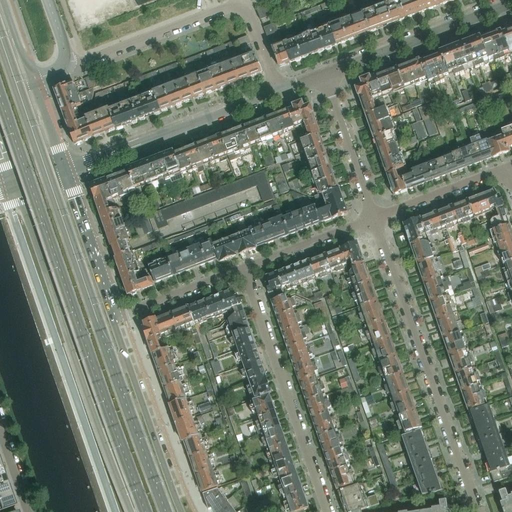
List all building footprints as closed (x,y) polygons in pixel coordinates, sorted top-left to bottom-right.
[(400,0),(399,1),(406,19),(417,15),(411,0),(400,0)] [(411,0),(417,15),(428,11),(424,0),(411,0)] [(424,0),(428,11),(439,7),(436,0),(424,0)] [(386,6),(393,24),(406,19),(399,1),(386,6)] [(393,24),(386,6),(375,10),(382,29),(393,24)] [(260,21),(272,16),(268,7),(257,11),(260,21)] [(375,10),(363,14),(370,33),(382,29),(375,10)] [(370,33),(363,14),(352,19),(359,37),(370,33)] [(359,37),(352,19),(340,23),(348,42),(359,37)] [(348,42),(340,23),(329,27),(336,46),(348,42)] [(264,28),(278,67),(280,67),(280,68),(291,64),(283,44),(282,45),(275,24),(264,28)] [(336,46),(329,27),(324,29),(325,30),(318,33),(325,52),(331,49),(331,48),(336,46)] [(511,29),(503,33),(509,51),(510,51),(511,53),(511,52),(511,29)] [(498,32),(490,35),(495,48),(494,49),(495,51),(498,50),(498,52),(497,53),(500,59),(505,57),(503,54),(509,51),(503,33),(501,34),(498,32)] [(311,34),(306,36),(314,56),(325,52),(318,33),(311,35),(311,34)] [(495,61),(500,59),(497,53),(498,52),(498,50),(495,51),(494,49),(495,48),(490,35),(480,39),(487,58),(488,60),(494,57),(495,61)] [(314,56),(306,36),(302,37),(302,39),(296,41),(302,60),(314,56)] [(247,37),(235,41),(238,49),(250,44),(247,37)] [(483,60),(487,58),(480,39),(479,39),(477,38),(470,41),(475,54),(476,54),(477,56),(474,57),(475,59),(476,59),(479,65),(484,63),(483,60)] [(288,43),(283,44),(291,64),(295,62),(297,62),(302,60),(296,41),(289,44),(288,43)] [(474,67),(479,65),(476,59),(475,59),(474,57),(477,56),(476,54),(475,54),(470,41),(459,45),(467,66),(472,64),(474,67)] [(462,67),(467,66),(459,45),(449,49),(454,62),(453,63),(454,65),(457,64),(457,66),(456,67),(458,73),(464,71),(462,67)] [(213,51),(215,56),(217,55),(216,53),(222,51),(221,48),(213,51)] [(454,75),(458,73),(456,67),(457,66),(457,64),(454,65),(453,63),(454,62),(449,49),(442,52),(441,54),(440,54),(448,73),(453,71),(454,75)] [(448,73),(440,54),(430,58),(435,70),(436,70),(437,72),(435,73),(436,76),(437,76),(440,82),(444,81),(443,77),(448,75),(448,73)] [(242,60),(250,79),(263,74),(259,65),(258,65),(254,55),(242,60)] [(191,59),(193,65),(195,64),(194,62),(201,60),(200,56),(191,59)] [(430,58),(420,62),(426,78),(428,83),(433,81),(434,84),(440,82),(437,76),(436,76),(435,73),(437,72),(436,70),(435,70),(430,58)] [(231,64),(239,83),(250,79),(242,60),(231,64)] [(414,82),(426,78),(420,62),(419,62),(417,61),(408,64),(409,67),(408,68),(408,70),(411,69),(411,71),(410,72),(414,82)] [(220,68),(228,87),(239,83),(231,64),(220,68)] [(408,64),(397,68),(404,86),(414,82),(410,72),(411,71),(411,69),(408,70),(408,68),(409,67),(408,64)] [(209,72),(217,91),(228,87),(220,68),(209,72)] [(393,90),(404,86),(397,68),(391,71),(391,70),(389,71),(389,72),(386,73),(387,76),(386,77),(387,79),(389,78),(390,81),(389,81),(398,104),(399,103),(393,90)] [(198,77),(205,96),(217,91),(209,72),(198,77)] [(386,73),(375,77),(382,95),(388,92),(393,105),(398,104),(389,81),(390,81),(389,78),(387,79),(386,77),(387,76),(386,73)] [(94,75),(85,79),(89,90),(93,88),(99,86),(94,75)] [(187,81),(194,100),(205,96),(198,77),(187,81)] [(370,77),(360,81),(362,87),(366,85),(372,99),(376,97),(379,104),(381,109),(387,107),(382,95),(375,77),(370,79),(370,77)] [(114,85),(112,79),(104,83),(102,80),(99,81),(102,90),(114,85)] [(176,85),(183,104),(194,100),(187,81),(176,85)] [(487,84),(490,93),(495,91),(491,82),(487,84)] [(73,84),(71,84),(55,90),(56,92),(54,93),(56,97),(58,98),(59,100),(57,101),(58,102),(59,102),(77,95),(73,84)] [(486,95),(490,93),(487,84),(482,85),(486,95)] [(176,85),(165,89),(173,108),(183,104),(176,85)] [(372,106),(379,104),(376,97),(372,99),(366,85),(362,87),(356,89),(366,116),(367,115),(374,112),(372,106)] [(89,90),(77,95),(59,102),(61,106),(60,108),(61,112),(63,112),(64,113),(82,106),(79,100),(87,97),(89,104),(91,103),(94,91),(93,88),(89,90)] [(102,92),(104,98),(106,98),(105,96),(115,92),(113,88),(102,92)] [(173,108),(165,89),(154,93),(154,95),(161,112),(173,108)] [(458,101),(460,105),(470,101),(466,92),(462,93),(463,96),(457,98),(458,101)] [(161,112),(154,95),(143,99),(151,118),(161,114),(161,112)] [(446,99),(450,109),(460,105),(458,101),(453,103),(451,97),(446,99)] [(151,118),(143,99),(131,103),(139,122),(151,118)] [(446,111),(450,109),(446,99),(442,101),(446,111)] [(139,122),(131,103),(120,108),(128,127),(139,122)] [(300,124),(300,127),(305,125),(300,111),(304,109),(302,103),(288,109),(288,110),(294,126),(300,124)] [(319,133),(313,118),(309,107),(304,109),(300,111),(305,125),(300,127),(303,133),(307,131),(309,137),(319,133)] [(128,127),(120,108),(109,112),(116,130),(116,131),(128,127)] [(288,110),(277,114),(285,137),(290,135),(288,131),(295,129),(294,126),(288,110)] [(369,127),(370,128),(389,120),(385,110),(366,117),(366,118),(367,118),(367,119),(368,123),(369,124),(370,127),(369,127)] [(427,138),(417,110),(413,111),(417,124),(422,137),(423,140),(427,138)] [(69,128),(68,129),(73,143),(77,145),(94,138),(86,119),(81,122),(77,111),(65,116),(69,128)] [(116,130),(109,112),(109,111),(98,115),(105,134),(116,130)] [(277,114),(265,119),(273,137),(279,135),(281,138),(285,137),(277,114)] [(98,115),(86,119),(94,138),(105,134),(98,115)] [(265,119),(254,123),(263,145),(267,143),(266,140),(273,137),(265,119)] [(374,138),(375,139),(390,133),(393,132),(389,120),(370,128),(370,130),(371,129),(372,132),(371,134),(373,137),(374,138)] [(254,123),(243,127),(250,146),(256,143),(258,147),(263,145),(254,123)] [(422,137),(417,124),(411,126),(413,132),(415,131),(418,139),(422,137)] [(243,127),(231,132),(240,154),(245,152),(243,148),(250,146),(243,127)] [(235,156),(240,154),(231,132),(220,136),(227,155),(230,162),(237,160),(235,156)] [(377,150),(394,144),(390,133),(375,139),(375,140),(374,141),(376,146),(377,146),(378,149),(377,150)] [(322,143),(319,135),(301,142),(305,153),(314,150),(314,151),(317,150),(316,148),(318,147),(318,148),(323,146),(323,145),(321,145),(321,143),(322,143)] [(479,135),(474,137),(483,161),(492,157),(487,142),(485,138),(481,139),(479,135)] [(509,148),(504,135),(487,142),(492,157),(492,158),(510,152),(509,148)] [(220,136),(218,137),(207,141),(215,163),(220,162),(220,163),(227,160),(225,156),(227,155),(220,136)] [(483,161),(474,137),(470,138),(472,142),(467,144),(468,147),(467,147),(473,165),(483,161)] [(215,163),(207,141),(195,146),(205,172),(205,171),(203,164),(209,162),(211,165),(215,163)] [(381,161),(382,161),(399,156),(394,144),(377,150),(378,153),(379,152),(380,155),(379,157),(381,161)] [(205,172),(195,146),(184,150),(192,172),(198,170),(199,174),(205,172)] [(324,148),(323,146),(318,148),(318,147),(316,148),(317,150),(314,151),(314,150),(305,153),(308,164),(327,157),(324,150),(323,150),(322,148),(324,148)] [(453,155),(452,156),(457,171),(473,165),(467,147),(452,153),(453,155)] [(192,172),(184,150),(174,154),(177,165),(180,171),(181,172),(187,170),(188,174),(192,172)] [(173,153),(161,157),(170,179),(175,177),(174,174),(180,171),(177,165),(174,154),(173,153)] [(293,158),(292,154),(287,156),(286,154),(280,156),(281,158),(283,162),(293,158)] [(385,173),(386,174),(394,171),(400,169),(403,166),(399,156),(382,161),(383,162),(382,163),(383,167),(385,168),(386,173),(385,173)] [(457,171),(452,156),(435,162),(441,177),(457,171)] [(165,181),(170,179),(161,157),(149,162),(159,186),(159,185),(157,180),(164,177),(165,181)] [(330,166),(327,157),(308,164),(312,175),(322,172),(322,173),(324,172),(323,170),(326,169),(326,170),(331,168),(329,168),(329,166),(330,166)] [(149,162),(138,166),(147,188),(152,186),(153,189),(154,189),(158,188),(159,186),(149,162)] [(425,183),(441,177),(435,162),(419,168),(425,183)] [(284,174),(289,172),(290,171),(288,164),(282,167),(284,174)] [(143,189),(147,188),(138,166),(127,170),(128,171),(134,189),(141,186),(143,189)] [(312,175),(316,186),(335,179),(332,173),(331,173),(330,171),(332,171),(331,168),(326,170),(326,169),(323,170),(324,172),(322,173),(322,172),(312,175)] [(425,183),(419,168),(412,171),(413,174),(404,177),(409,189),(425,183)] [(128,171),(116,176),(124,198),(129,196),(128,192),(135,190),(134,189),(128,171)] [(260,192),(270,188),(269,185),(268,183),(264,171),(253,175),(258,187),(260,192)] [(386,174),(391,189),(393,194),(396,195),(407,191),(403,178),(397,180),(394,171),(386,174)] [(253,189),(258,187),(253,175),(248,177),(253,189)] [(116,176),(105,180),(112,199),(114,198),(119,196),(121,199),(124,198),(116,176)] [(248,177),(243,179),(248,191),(253,189),(248,177)] [(243,193),(248,191),(243,179),(238,181),(243,193)] [(335,179),(316,186),(319,195),(320,195),(323,196),(338,190),(337,185),(335,186),(334,184),(336,183),(335,179)] [(96,203),(97,203),(100,212),(101,212),(101,214),(112,211),(108,200),(112,199),(105,180),(92,185),(93,187),(92,188),(91,189),(96,203)] [(301,189),(297,180),(293,182),(296,191),(301,189)] [(238,181),(233,183),(237,195),(243,193),(238,181)] [(296,191),(293,182),(288,184),(290,190),(296,191)] [(232,197),(237,195),(233,183),(228,185),(232,197)] [(289,192),(286,183),(278,186),(281,195),(289,192)] [(212,189),(210,184),(199,188),(201,193),(212,189)] [(228,185),(223,187),(227,198),(232,197),(228,185)] [(222,200),(227,198),(223,187),(218,189),(222,200)] [(260,192),(262,198),(273,194),(272,193),(271,189),(270,188),(260,192)] [(218,189),(213,191),(217,202),(222,200),(218,189)] [(314,207),(320,223),(332,218),(332,220),(345,215),(346,212),(338,190),(323,196),(320,195),(319,195),(320,196),(316,197),(319,205),(314,207)] [(494,190),(484,194),(489,208),(495,206),(498,215),(504,213),(505,213),(502,206),(503,206),(499,195),(496,197),(494,190)] [(212,204),(217,202),(213,191),(208,193),(212,204)] [(208,193),(203,195),(207,206),(212,204),(208,193)] [(275,199),(273,194),(262,198),(264,203),(275,199)] [(467,200),(474,217),(489,211),(488,209),(489,208),(484,194),(467,200)] [(202,208),(207,206),(203,195),(198,197),(202,208)] [(198,197),(192,199),(197,210),(202,208),(198,197)] [(192,212),(197,210),(192,199),(187,201),(192,212)] [(467,200),(451,207),(457,223),(462,221),(463,225),(470,222),(469,219),(474,217),(467,200)] [(187,201),(182,203),(187,214),(192,212),(187,201)] [(182,216),(187,214),(182,203),(177,205),(182,216)] [(177,205),(172,207),(176,218),(182,216),(177,205)] [(171,220),(176,218),(172,207),(167,208),(171,220)] [(299,213),(305,229),(320,223),(314,207),(299,213)] [(453,225),(457,223),(451,207),(435,213),(442,229),(446,228),(447,231),(455,228),(453,225)] [(167,208),(162,210),(166,222),(171,220),(167,208)] [(105,225),(106,227),(123,220),(120,211),(118,209),(112,211),(101,214),(103,219),(102,221),(103,224),(105,225)] [(168,227),(166,222),(162,210),(152,214),(154,218),(155,222),(157,226),(158,230),(168,227)] [(278,239),(289,235),(283,219),(281,212),(276,213),(278,219),(271,221),(278,239)] [(305,229),(299,213),(283,219),(289,235),(305,229)] [(419,219),(423,229),(424,231),(425,234),(427,235),(429,234),(431,238),(439,235),(437,231),(442,229),(435,213),(419,219)] [(489,223),(492,231),(509,225),(505,215),(491,220),(489,223)] [(153,232),(147,218),(139,221),(144,236),(153,232)] [(232,221),(231,218),(225,220),(228,228),(234,226),(232,221)] [(267,243),(278,239),(271,221),(265,224),(263,218),(258,220),(267,243)] [(404,228),(407,235),(423,229),(419,219),(406,224),(404,228)] [(125,226),(123,220),(106,227),(105,228),(106,232),(108,232),(109,236),(107,236),(109,240),(110,239),(110,240),(109,242),(110,245),(112,246),(113,248),(130,242),(129,241),(130,241),(128,235),(130,234),(127,225),(125,226)] [(255,227),(249,230),(256,248),(267,243),(258,220),(253,222),(255,227)] [(206,228),(207,231),(225,225),(223,221),(206,228)] [(511,232),(509,224),(509,225),(492,231),(498,248),(511,242),(511,232)] [(407,235),(410,245),(412,244),(421,241),(419,233),(424,231),(423,229),(407,235)] [(256,249),(256,248),(249,230),(232,236),(239,255),(256,249)] [(462,233),(458,235),(459,238),(461,243),(462,246),(464,245),(465,248),(467,247),(466,244),(462,233)] [(212,244),(218,259),(219,262),(220,263),(237,256),(230,237),(212,244)] [(203,238),(198,239),(207,263),(218,259),(212,244),(211,241),(205,244),(203,238)] [(196,268),(207,263),(198,239),(193,241),(195,247),(189,250),(196,268)] [(450,239),(446,241),(451,254),(455,252),(450,239)] [(133,253),(130,242),(113,248),(117,258),(133,253)] [(511,242),(498,248),(504,266),(511,262),(511,242)] [(411,247),(417,265),(434,259),(432,254),(436,253),(434,249),(431,250),(429,246),(422,243),(411,247)] [(354,244),(350,245),(341,249),(344,258),(360,252),(358,245),(354,244)] [(474,255),(489,249),(487,245),(468,252),(470,258),(474,256),(474,255)] [(184,272),(196,268),(189,250),(183,252),(181,246),(178,247),(176,248),(184,272)] [(168,259),(166,260),(173,276),(184,272),(176,248),(171,249),(174,255),(167,258),(168,259)] [(344,258),(341,249),(325,255),(331,271),(347,266),(345,262),(345,261),(344,258)] [(360,252),(344,258),(345,261),(345,262),(351,259),(353,266),(364,262),(360,252)] [(124,278),(135,274),(140,272),(133,253),(117,258),(117,260),(116,261),(117,265),(119,265),(120,268),(118,268),(120,271),(121,271),(120,273),(121,276),(123,277),(124,278)] [(325,255),(308,261),(315,278),(315,277),(331,271),(325,255)] [(434,259),(417,265),(424,283),(440,277),(439,273),(442,272),(439,264),(436,266),(434,259)] [(169,278),(173,276),(166,260),(163,261),(163,260),(152,263),(153,265),(150,266),(149,269),(155,283),(160,281),(161,279),(162,280),(165,279),(164,278),(166,277),(169,278)] [(299,284),(315,278),(308,261),(292,267),(299,284)] [(461,261),(453,263),(456,271),(463,269),(461,261)] [(349,274),(354,288),(371,282),(365,265),(354,268),(349,274)] [(292,267),(277,273),(283,288),(291,285),(292,287),(299,284),(292,267)] [(476,287),(470,269),(466,271),(470,282),(463,284),(464,287),(459,288),(461,293),(476,287)] [(483,272),(476,275),(478,280),(490,277),(488,271),(483,272)] [(285,295),(283,288),(277,273),(266,277),(268,284),(266,285),(271,300),(285,295)] [(138,282),(135,274),(124,278),(124,280),(123,281),(124,285),(126,285),(127,289),(126,290),(128,295),(129,295),(129,296),(131,295),(133,296),(136,295),(136,293),(139,292),(139,294),(142,292),(142,291),(154,286),(151,278),(138,282)] [(424,285),(431,303),(447,297),(441,279),(424,285)] [(377,301),(371,282),(354,288),(356,293),(351,295),(354,303),(359,301),(361,307),(377,301)] [(475,299),(480,298),(476,287),(472,289),(475,299)] [(233,290),(220,295),(224,309),(226,308),(232,306),(234,312),(242,309),(238,296),(235,297),(233,290)] [(308,300),(315,303),(324,300),(321,292),(312,295),(314,298),(308,300)] [(220,295),(204,301),(210,318),(227,311),(226,308),(224,309),(220,295)] [(272,301),(277,318),(293,312),(289,300),(288,301),(286,296),(272,301)] [(431,303),(437,321),(454,316),(447,297),(431,303)] [(467,304),(469,311),(483,306),(480,297),(480,298),(475,299),(472,300),(473,302),(467,304)] [(204,301),(188,307),(195,326),(195,325),(194,323),(210,318),(204,301)] [(319,308),(321,311),(325,310),(322,302),(314,305),(315,310),(319,308)] [(384,320),(378,303),(361,309),(363,313),(358,315),(361,323),(366,321),(367,326),(384,320)] [(488,309),(490,315),(502,311),(500,305),(493,308),(488,309)] [(334,310),(333,306),(329,307),(332,317),(342,314),(340,308),(334,310)] [(188,307),(171,314),(178,332),(195,326),(188,307)] [(228,321),(230,326),(246,320),(243,311),(235,314),(228,321)] [(277,318),(283,334),(299,328),(293,312),(277,318)] [(154,320),(160,337),(161,338),(178,332),(171,314),(155,320),(155,319),(154,320)] [(481,315),(484,325),(489,323),(485,314),(481,315)] [(335,327),(340,325),(339,323),(345,321),(343,315),(333,319),(335,327)] [(460,333),(454,316),(437,321),(443,339),(460,333)] [(148,341),(160,337),(154,320),(144,324),(145,328),(143,329),(147,341),(148,341)] [(231,330),(233,335),(249,329),(246,320),(230,326),(226,327),(227,331),(231,330)] [(367,326),(374,344),(390,338),(384,320),(367,326)] [(488,324),(484,325),(488,336),(492,335),(488,324)] [(304,343),(299,328),(283,334),(288,349),(304,343)] [(233,335),(238,350),(255,345),(249,329),(233,335)] [(361,339),(366,338),(363,329),(358,331),(361,339)] [(202,346),(207,344),(203,333),(198,334),(202,346)] [(443,339),(449,357),(466,351),(460,333),(443,339)] [(338,347),(333,334),(329,335),(333,348),(338,347)] [(498,337),(500,343),(507,340),(505,334),(498,337)] [(153,355),(161,352),(157,340),(161,338),(160,337),(148,341),(153,355)] [(390,338),(374,344),(380,362),(396,356),(390,338)] [(509,346),(507,340),(500,343),(502,349),(509,346)] [(341,343),(345,355),(355,352),(353,346),(348,348),(346,342),(341,343)] [(495,342),(490,344),(493,352),(498,351),(495,342)] [(288,349),(294,366),(310,360),(304,343),(288,349)] [(211,355),(207,344),(202,346),(206,357),(211,355)] [(244,366),(260,360),(255,345),(238,350),(244,366)] [(482,347),(473,350),(474,355),(484,352),(482,347)] [(153,355),(159,371),(178,365),(172,348),(161,352),(153,355)] [(449,357),(456,376),(472,370),(466,351),(449,357)] [(339,364),(336,356),(332,357),(331,353),(326,355),(328,362),(333,360),(337,370),(343,368),(341,363),(339,364)] [(380,362),(386,381),(403,375),(396,356),(380,362)] [(353,359),(347,361),(351,372),(357,370),(353,359)] [(244,366),(249,382),(266,376),(260,360),(244,366)] [(316,377),(310,360),(294,366),(300,382),(316,377)] [(210,363),(215,377),(219,375),(218,373),(222,372),(219,362),(215,363),(214,361),(210,363)] [(178,365),(159,371),(165,388),(183,382),(178,365)] [(201,376),(206,374),(203,366),(198,368),(201,376)] [(361,381),(357,370),(351,372),(355,383),(361,381)] [(456,376),(462,393),(478,388),(472,370),(456,376)] [(386,381),(392,398),(409,393),(403,375),(386,381)] [(266,376),(249,382),(255,398),(271,392),(266,376)] [(221,394),(225,393),(220,377),(216,379),(221,394)] [(306,401),(323,396),(317,378),(300,384),(306,401)] [(511,396),(511,391),(507,378),(503,379),(509,397),(511,396)] [(165,388),(170,405),(189,398),(183,382),(165,388)] [(485,405),(478,388),(462,393),(467,409),(469,409),(469,411),(485,405)] [(221,394),(227,409),(230,408),(225,393),(221,394)] [(392,398),(399,416),(415,410),(409,393),(392,398)] [(252,401),(258,417),(275,411),(269,395),(252,401)] [(306,401),(312,418),(328,413),(323,396),(306,401)] [(189,399),(189,398),(170,405),(171,405),(170,405),(176,423),(195,417),(189,399)] [(210,403),(198,407),(201,413),(213,409),(210,403)] [(484,453),(484,456),(504,450),(489,406),(470,413),(468,413),(469,414),(471,420),(472,419),(474,425),(475,430),(476,429),(478,435),(477,435),(479,441),(478,442),(479,442),(481,448),(482,448),(484,453)] [(229,418),(234,416),(235,416),(233,409),(227,411),(229,418)] [(421,427),(415,410),(399,416),(405,434),(420,429),(420,428),(421,427)] [(256,427),(259,435),(264,434),(280,428),(275,411),(258,417),(261,425),(256,427)] [(312,418),(318,437),(335,431),(334,427),(339,426),(336,417),(331,419),(328,413),(312,418)] [(219,430),(220,430),(224,428),(221,418),(215,420),(219,430)] [(182,441),(201,435),(195,419),(177,425),(182,441)] [(380,423),(370,427),(373,434),(388,429),(386,423),(381,425),(380,423)] [(232,426),(236,437),(241,436),(237,425),(232,426)] [(269,449),(286,443),(280,428),(264,434),(269,449)] [(422,431),(422,430),(401,437),(410,463),(411,467),(432,459),(430,453),(429,454),(427,448),(426,443),(425,443),(423,438),(424,438),(422,431)] [(324,454),(341,448),(335,431),(318,437),(324,454)] [(201,435),(182,441),(183,442),(185,442),(190,457),(209,451),(203,435),(201,436),(201,435)] [(291,459),(286,443),(269,449),(275,465),(291,459)] [(377,447),(382,461),(388,459),(383,445),(377,447)] [(324,454),(330,472),(347,466),(341,448),(324,454)] [(372,459),(377,457),(373,448),(368,449),(372,459)] [(511,465),(510,467),(504,450),(484,456),(485,458),(486,458),(488,464),(487,464),(489,472),(490,474),(494,483),(493,483),(494,483),(511,476),(511,465)] [(209,451),(190,457),(196,475),(214,468),(209,451)] [(377,457),(372,459),(375,468),(380,467),(377,457)] [(280,482),(297,476),(291,459),(275,465),(280,482)] [(392,472),(388,459),(382,461),(386,474),(392,472)] [(433,460),(432,459),(411,467),(421,495),(436,493),(443,490),(442,489),(442,490),(440,484),(439,484),(437,477),(436,472),(435,472),(433,466),(434,466),(432,460),(433,460)] [(349,472),(347,466),(330,472),(336,490),(353,484),(352,481),(357,479),(354,470),(349,472)] [(214,468),(196,475),(202,492),(220,486),(214,468)] [(392,472),(386,474),(391,488),(397,486),(392,472)] [(0,477),(0,489),(8,486),(8,485),(6,481),(5,481),(4,478),(5,477),(5,476),(0,477)] [(280,482),(286,498),(303,492),(297,476),(280,482)] [(246,498),(252,496),(247,480),(240,482),(246,498)] [(255,492),(260,490),(257,480),(252,482),(255,492)] [(337,492),(341,504),(366,496),(365,493),(361,494),(358,485),(337,492)] [(8,486),(0,489),(0,500),(12,497),(11,495),(10,491),(8,492),(7,488),(9,488),(8,486)] [(402,499),(397,486),(391,488),(396,500),(402,499)] [(217,489),(202,494),(206,504),(206,503),(208,510),(211,509),(213,511),(234,511),(227,502),(228,501),(226,497),(224,498),(217,489)] [(511,511),(511,493),(507,495),(506,491),(505,491),(505,492),(500,493),(499,493),(502,503),(500,504),(503,511),(511,511)] [(308,509),(303,492),(286,498),(290,511),(298,511),(308,509)] [(356,511),(359,511),(366,509),(380,503),(377,494),(369,497),(369,498),(367,499),(366,496),(341,504),(343,509),(344,511),(356,511)] [(228,500),(233,508),(238,504),(233,496),(228,500)] [(246,498),(250,511),(257,511),(252,496),(246,498)] [(0,500),(0,511),(15,507),(15,505),(13,501),(12,502),(11,498),(12,498),(12,497),(0,500)] [(440,506),(431,508),(431,510),(416,511),(408,511),(401,511),(358,511),(359,511),(356,511),(450,511),(448,511),(446,501),(445,501),(446,502),(440,503),(440,502),(439,502),(440,506)]
